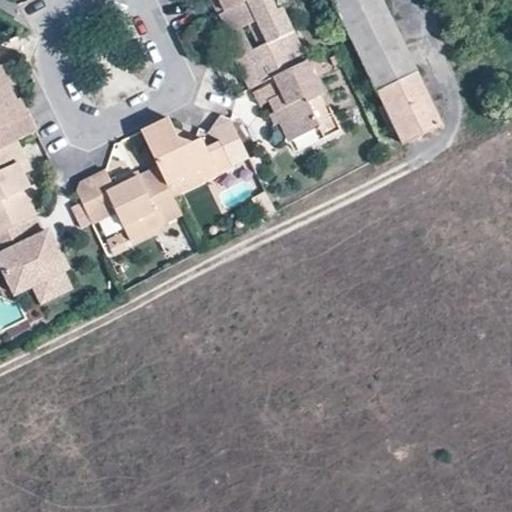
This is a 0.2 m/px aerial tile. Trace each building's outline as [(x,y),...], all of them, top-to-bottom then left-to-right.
[(212,0),(220,15),(221,15),(252,0),(212,0)] [(252,87),(307,60),(282,8),(276,11),(270,0),(252,0),(221,15),(231,33),(251,23),(261,45),(241,55),(234,58),(248,88),(252,87)] [(334,0),(405,143),(442,125),(381,0),(334,0)] [(231,33),(241,55),(261,45),(251,23),(231,33)] [(341,128),(307,60),(252,87),(261,105),(270,101),(275,112),(281,122),(290,140),(318,125),(324,138),(341,128)] [(0,148),(16,141),(36,132),(21,98),(16,100),(7,105),(0,91),(9,86),(13,84),(4,65),(0,66),(0,148)] [(7,105),(16,100),(9,86),(0,91),(7,105)] [(274,125),(281,122),(275,112),(269,115),(274,125)] [(168,118),(142,130),(159,166),(168,184),(213,163),(206,147),(201,137),(198,135),(196,135),(186,132),(183,139),(177,137),(174,128),(168,118)] [(231,161),(247,153),(230,119),(216,126),(214,127),(220,141),(231,161)] [(214,127),(216,126),(206,123),(201,124),(198,135),(214,127)] [(186,132),(174,128),(177,137),(183,139),(186,132)] [(0,233),(36,216),(30,203),(39,198),(33,187),(30,188),(24,175),(19,163),(25,159),(16,141),(0,148),(0,233)] [(216,168),(231,161),(220,141),(206,147),(213,163),(216,168)] [(31,172),(25,159),(19,163),(24,175),(31,172)] [(213,163),(168,184),(175,199),(220,176),(216,168),(213,163)] [(77,192),(92,223),(116,212),(123,226),(141,218),(156,211),(160,219),(180,208),(175,199),(168,184),(159,166),(140,176),(126,182),(124,177),(111,183),(106,170),(81,181),(77,192)] [(137,171),(124,177),(126,182),(140,176),(137,171)] [(162,224),(183,214),(180,208),(160,219),(162,224)] [(45,235),(36,216),(0,233),(0,256),(20,297),(37,288),(67,272),(69,272),(59,252),(54,254),(51,246),(55,245),(50,233),(45,235)] [(141,218),(123,226),(130,241),(149,233),(141,218)] [(121,234),(107,240),(115,255),(127,249),(121,234)] [(59,252),(55,245),(51,246),(54,254),(59,252)] [(73,286),(67,272),(37,288),(43,301),(73,286)]
